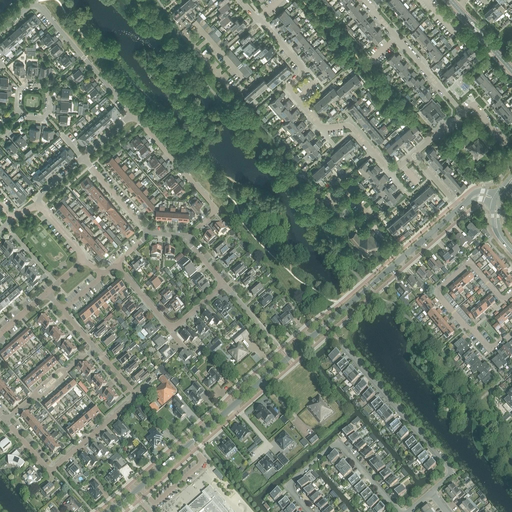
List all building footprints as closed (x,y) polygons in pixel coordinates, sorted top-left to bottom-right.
[(187,0),(182,5),(190,14),(192,11),(190,8),(192,6),(187,0)] [(348,0),(344,3),(343,5),(346,9),(348,8),(353,4),(355,2),(353,0),(348,0)] [(393,8),(396,11),(403,4),(399,0),(398,0),(390,7),(391,9),(393,8)] [(218,7),(221,11),(222,12),(227,8),(230,5),(227,1),(222,6),(221,4),(218,7)] [(499,1),(495,4),(503,13),(505,12),(504,10),(506,8),(501,2),(499,1)] [(348,8),(346,9),(350,14),(359,5),(358,4),(355,6),(353,4),(348,8)] [(397,15),(398,17),(407,8),(403,4),(396,11),(398,13),(397,15)] [(495,4),(491,7),(500,17),(503,13),(495,4)] [(182,5),(177,9),(182,15),(185,13),(188,16),(190,14),(182,5)] [(350,14),(354,18),(360,12),(358,9),(361,7),(359,5),(350,14)] [(491,7),(487,11),(496,20),(500,17),(491,7)] [(218,14),(221,17),(223,19),(228,14),(231,11),(227,8),(222,12),(221,11),(218,14)] [(282,20),(289,14),(290,13),(286,8),(273,20),(275,23),(280,18),(282,20)] [(401,17),(404,20),(411,13),(407,8),(398,17),(400,18),(401,17)] [(182,15),(177,9),(172,13),(180,22),(183,20),(180,17),(182,15)] [(496,20),(487,11),(484,14),(491,22),(493,20),(494,21),(496,20)] [(354,18),(357,22),(367,14),(365,12),(363,14),(360,12),(354,18)] [(405,24),(406,26),(415,18),(411,13),(404,20),(406,23),(405,24)] [(35,14),(28,20),(34,27),(40,21),(35,14)] [(218,20),(223,25),(231,18),(228,14),(223,19),(221,17),(218,20)] [(279,27),(281,30),(293,19),(289,14),(282,20),(284,22),(279,27)] [(356,23),(359,27),(368,20),(365,18),(368,15),(367,14),(357,22),(356,23)] [(227,30),(230,27),(229,26),(234,21),(231,18),(223,25),(227,30)] [(291,29),(297,24),(299,22),(295,18),(293,19),(281,30),(283,32),(289,27),(291,29)] [(415,18),(406,26),(408,28),(409,26),(412,29),(420,22),(415,18)] [(191,25),(190,24),(186,19),(183,23),(187,28),(191,25)] [(234,31),(236,28),(235,27),(240,22),(237,19),(234,21),(229,26),(230,27),(234,31)] [(28,20),(24,24),(31,32),(32,31),(31,29),(34,27),(28,20)] [(235,27),(236,28),(240,32),(243,29),(242,28),(246,24),(243,20),(240,22),(235,27)] [(359,27),(363,31),(374,22),(372,20),(370,23),(368,20),(359,27)] [(363,31),(367,36),(375,29),(373,26),(375,24),(374,22),(363,31)] [(20,27),(25,34),(27,36),(31,32),(24,24),(20,27)] [(287,37),(289,39),(299,30),(299,31),(301,29),(297,24),(291,29),(293,32),(287,37)] [(419,26),(411,33),(414,36),(413,36),(412,37),(414,39),(423,31),(419,26)] [(20,27),(16,31),(21,37),(25,34),(20,27)] [(215,32),(211,36),(213,38),(217,34),(218,33),(220,32),(218,29),(215,32)] [(370,41),(372,39),(381,31),(380,29),(377,31),(375,29),(367,36),(366,36),(370,41)] [(294,38),(296,41),(303,35),(299,31),(299,30),(289,39),(286,41),(289,44),(294,38)] [(16,31),(12,34),(17,41),(21,37),(16,31)] [(381,31),(372,39),(376,43),(382,37),(380,35),(383,32),(381,31)] [(417,39),(419,42),(427,35),(423,31),(414,39),(415,41),(417,39)] [(240,39),(243,42),(245,44),(250,39),(253,37),(249,33),(244,37),(244,36),(240,39)] [(12,34),(7,38),(15,46),(19,43),(17,41),(12,34)] [(52,38),(48,34),(42,38),(43,39),(40,41),(44,45),(46,42),(49,46),(52,42),(53,43),(58,39),(55,36),(52,38)] [(298,43),(293,48),(295,50),(307,40),(309,38),(308,36),(306,38),(303,35),(296,41),(298,43)] [(420,46),(422,48),(431,40),(427,35),(419,42),(422,45),(420,46)] [(7,38),(3,41),(11,50),(15,46),(7,38)] [(307,40),(295,50),(297,53),(302,48),(304,50),(311,44),(308,41),(310,39),(309,38),(307,40)] [(241,45),(245,50),(253,43),(250,39),(245,44),(243,42),(241,45)] [(427,51),(435,45),(437,43),(433,39),(431,40),(422,48),(423,50),(425,48),(427,51)] [(54,45),(55,46),(51,49),(54,52),(52,54),(55,58),(57,55),(58,56),(63,51),(59,46),(62,44),(59,40),(54,45)] [(11,50),(3,41),(0,44),(0,51),(1,52),(2,54),(3,53),(5,55),(11,50)] [(249,55),(252,53),(251,51),(256,47),(253,43),(245,50),(249,55)] [(256,56),(259,53),(258,52),(263,48),(259,44),(256,47),(251,51),(252,53),(256,56)] [(301,57),(303,60),(315,49),(311,44),(304,50),(306,52),(301,57)] [(428,56),(430,57),(439,49),(435,45),(427,51),(430,54),(428,56)] [(472,45),(468,49),(476,58),(478,57),(475,54),(478,52),(472,45)] [(264,53),(269,49),(265,46),(263,48),(258,52),(259,53),(262,57),(265,55),(264,53)] [(464,52),(465,54),(470,59),(472,57),(474,59),(476,58),(468,49),(465,46),(463,48),(466,50),(464,52)] [(266,61),(272,56),(270,55),(275,51),(272,47),(264,53),(265,55),(262,57),(266,61)] [(313,60),(319,54),(321,52),(317,47),(315,49),(303,60),(305,62),(311,57),(313,60)] [(439,49),(430,57),(431,59),(433,58),(435,61),(443,54),(439,49)] [(311,69),(323,58),(325,57),(321,52),(319,54),(313,60),(315,62),(309,67),(311,69)] [(58,62),(62,65),(64,63),(67,66),(70,63),(71,64),(76,60),(73,56),(70,59),(66,54),(60,59),(61,60),(58,62)] [(387,59),(391,64),(400,56),(399,54),(396,56),(394,54),(387,59)] [(465,54),(461,58),(469,67),(471,66),(469,63),(471,61),(470,59),(465,54)] [(391,64),(394,68),(401,62),(399,60),(402,57),(400,56),(391,64)] [(319,67),(321,69),(327,63),(323,58),(311,69),(313,72),(319,67)] [(461,58),(457,61),(463,68),(465,66),(468,69),(469,67),(461,58)] [(452,62),(451,63),(453,65),(461,75),(463,73),(460,70),(463,68),(457,61),(454,64),(452,62)] [(21,77),(25,77),(25,71),(24,71),(24,66),(20,65),(21,62),(16,62),(16,65),(15,65),(15,73),(21,73),(21,77)] [(284,67),(281,69),(287,75),(292,71),(284,62),(281,64),(284,67)] [(394,68),(398,72),(408,64),(406,62),(403,65),(401,62),(394,68)] [(27,71),(27,77),(31,78),(31,74),(38,74),(38,67),(37,67),(38,64),(33,63),(33,66),(29,66),(28,71),(27,71)] [(317,76),(319,79),(331,68),(327,63),(321,69),(323,71),(317,76)] [(451,63),(447,67),(448,68),(454,75),(457,73),(459,76),(461,75),(453,65),(451,63)] [(39,78),(44,79),(44,75),(52,75),(52,69),(51,69),(51,68),(50,67),(50,64),(46,64),(45,67),(41,67),(41,72),(40,72),(39,78)] [(398,72),(402,76),(409,71),(406,68),(409,66),(408,64),(398,72)] [(73,74),(76,77),(74,79),(77,83),(79,81),(85,76),(81,71),(84,69),(81,65),(76,70),(77,71),(73,74)] [(276,68),(274,71),(282,79),(287,75),(281,69),(279,71),(276,68)] [(331,68),(319,79),(321,81),(327,76),(329,78),(336,73),(331,68)] [(448,68),(444,72),(453,82),(454,80),(452,77),(454,75),(448,68)] [(274,76),(272,78),(277,84),(282,79),(274,71),(272,73),(274,76)] [(402,76),(405,80),(415,72),(413,71),(411,73),(409,71),(402,76)] [(409,85),(411,84),(410,83),(416,79),(414,76),(416,74),(415,72),(405,80),(409,85)] [(443,72),(439,75),(440,76),(446,83),(448,81),(451,83),(453,82),(444,72),(443,72)] [(476,77),(475,78),(477,81),(476,83),(477,85),(486,76),(489,74),(487,72),(484,74),(482,72),(480,74),(479,73),(477,73),(476,74),(476,76),(476,77)] [(356,73),(351,77),(359,86),(361,84),(358,81),(361,79),(356,73)] [(262,81),(259,83),(265,89),(269,85),(270,85),(264,79),(262,76),(259,78),(262,81)] [(480,85),(483,88),(490,81),(486,76),(477,85),(479,86),(480,85)] [(267,77),(264,79),(270,85),(269,85),(272,88),(277,84),(272,78),(270,80),(267,77)] [(351,77),(346,82),(351,88),(353,85),(356,89),(359,86),(351,77)] [(0,78),(0,87),(5,88),(5,89),(11,89),(11,85),(7,85),(8,79),(0,78),(0,79),(0,78)] [(411,84),(414,87),(423,79),(422,78),(419,80),(417,78),(416,79),(410,83),(411,84)] [(83,90),(86,88),(88,91),(97,84),(95,81),(92,84),(88,79),(82,84),(83,84),(80,86),(83,90)] [(414,87),(418,92),(425,86),(422,83),(425,81),(423,79),(414,87)] [(484,92),(485,94),(495,86),(490,81),(483,88),(485,91),(484,92)] [(254,82),(252,84),(260,93),(265,89),(259,83),(257,85),(254,82)] [(346,82),(341,86),(349,95),(351,93),(349,90),(351,88),(346,82)] [(252,90),(250,92),(255,98),(260,93),(252,84),(249,87),(252,90)] [(92,96),(90,98),(93,101),(95,99),(96,100),(101,95),(97,90),(100,87),(98,85),(90,93),(92,96)] [(341,86),(336,90),(338,93),(341,96),(343,94),(346,97),(349,95),(341,86)] [(418,92),(422,96),(431,88),(429,86),(427,88),(425,86),(418,92)] [(488,94),(491,97),(499,90),(500,89),(498,87),(496,87),(495,86),(485,94),(487,96),(488,94)] [(333,87),(328,91),(336,100),(339,98),(336,95),(338,93),(336,90),(333,87)] [(431,88),(422,96),(423,97),(420,99),(423,102),(428,98),(432,94),(430,92),(432,89),(431,88)] [(62,95),(58,95),(58,99),(64,100),(64,98),(69,99),(69,95),(73,95),(73,90),(70,90),(70,89),(62,89),(62,95)] [(492,101),(493,103),(500,98),(503,95),(499,90),(491,97),(493,100),(492,101)] [(0,101),(6,102),(7,95),(11,96),(11,91),(4,91),(4,92),(0,91),(0,101)] [(255,98),(250,92),(247,94),(245,91),(242,93),(250,102),(255,98)] [(327,92),(323,95),(324,96),(330,103),(332,101),(334,103),(336,100),(328,91),(327,93),(327,92)] [(269,105),(273,109),(282,102),(280,100),(285,95),(283,92),(271,103),(269,105)] [(324,96),(319,100),(326,109),(329,107),(327,105),(330,103),(324,96)] [(493,109),(494,110),(504,102),(500,98),(493,103),(492,104),(494,107),(493,109)] [(273,109),(277,114),(279,112),(291,102),(289,99),(284,104),(282,102),(273,109)] [(420,109),(420,110),(425,115),(426,114),(427,115),(426,116),(427,116),(428,116),(435,124),(441,119),(440,118),(442,117),(442,118),(446,115),(441,109),(442,107),(437,102),(436,103),(432,99),(431,100),(420,109)] [(326,109),(319,100),(314,104),(319,110),(321,108),(324,111),(326,109)] [(57,107),(57,112),(63,112),(63,111),(68,111),(69,108),(72,108),(72,107),(72,103),(69,103),(69,102),(61,101),(61,108),(57,107)] [(348,109),(352,114),(358,109),(356,106),(359,104),(359,103),(357,101),(348,109)] [(504,102),(494,110),(496,112),(499,114),(500,114),(508,107),(510,105),(507,103),(506,101),(504,102)] [(281,119),(283,117),(290,111),(288,109),(293,104),(291,102),(279,112),(277,114),(281,119)] [(115,106),(108,112),(114,119),(120,113),(115,106)] [(508,107),(500,114),(503,117),(501,118),(503,120),(511,112),(511,111),(511,107),(510,110),(508,107)] [(352,114),(357,119),(366,111),(363,108),(360,111),(358,109),(352,114)] [(283,117),(287,121),(287,122),(296,114),(300,111),(297,109),(292,114),(290,111),(283,117)] [(106,110),(102,114),(110,122),(114,119),(108,112),(106,110)] [(357,119),(361,124),(367,119),(365,116),(368,113),(367,113),(366,111),(357,119)] [(511,111),(511,112),(503,120),(504,121),(506,120),(508,123),(511,119),(511,111)] [(63,115),(63,114),(57,114),(56,118),(60,118),(60,124),(67,125),(68,116),(63,115)] [(102,114),(98,117),(106,126),(110,122),(102,114)] [(284,124),(282,126),(286,131),(288,129),(295,123),(293,121),(298,116),(296,114),(287,122),(287,121),(284,124)] [(94,121),(96,123),(101,129),(106,126),(98,117),(94,121)] [(361,124),(365,128),(376,119),(374,117),(372,118),(369,121),(367,119),(361,124)] [(376,119),(365,128),(369,133),(376,128),(374,125),(378,122),(376,119)] [(94,121),(90,124),(92,126),(97,133),(101,129),(96,123),(94,121)] [(295,123),(288,129),(291,133),(289,135),(290,136),(292,134),(304,123),(302,121),(296,126),(295,123)] [(292,134),(290,136),(294,140),(296,139),(303,133),(301,131),(306,126),(304,123),(292,134)] [(90,124),(86,128),(87,130),(93,136),(97,133),(92,126),(90,124)] [(415,124),(410,128),(421,140),(423,138),(418,132),(420,130),(415,124)] [(29,136),(30,136),(30,139),(35,140),(35,137),(39,137),(39,132),(40,132),(41,126),(36,125),(36,129),(30,129),(29,136)] [(42,136),(41,137),(49,138),(53,138),(53,130),(47,130),(47,126),(43,126),(42,132),(44,132),(43,136),(42,136)] [(86,128),(82,131),(89,140),(93,136),(87,130),(86,128)] [(376,128),(369,133),(374,138),(376,136),(383,130),(380,128),(378,130),(376,128)] [(410,128),(405,132),(411,139),(413,137),(418,142),(421,140),(410,128)] [(296,139),(300,143),(312,133),(310,130),(305,135),(303,133),(296,139)] [(376,136),(374,138),(378,143),(384,138),(385,137),(383,135),(385,133),(383,130),(376,136)] [(89,140),(82,131),(78,135),(77,136),(77,137),(77,138),(77,139),(82,146),(89,140)] [(405,132),(401,136),(411,148),(414,146),(409,141),(411,139),(405,132)] [(300,143),(304,148),(311,142),(309,140),(314,135),(312,133),(300,143)] [(21,135),(19,136),(16,139),(13,136),(11,138),(18,147),(21,144),(24,146),(27,143),(24,140),(24,139),(22,137),(21,135)] [(132,141),(130,143),(133,147),(135,145),(138,148),(147,140),(144,138),(141,141),(137,136),(132,141)] [(396,139),(395,140),(396,140),(402,147),(404,145),(409,151),(411,148),(401,136),(400,136),(399,136),(396,139)] [(466,148),(472,154),(483,144),(478,138),(475,141),(474,141),(466,148)] [(7,141),(10,144),(5,149),(10,154),(12,156),(16,153),(14,151),(17,148),(9,139),(7,141)] [(347,139),(344,142),(345,143),(350,149),(353,147),(355,150),(360,146),(356,142),(354,143),(350,139),(348,140),(347,139)] [(304,148),(308,153),(321,142),(319,140),(313,145),(311,142),(304,148)] [(396,140),(391,144),(402,157),(404,154),(399,149),(402,147),(396,140)] [(139,149),(142,153),(140,155),(143,158),(145,156),(145,157),(151,152),(147,147),(150,144),(148,142),(139,149)] [(321,142),(308,153),(312,158),(314,156),(319,152),(317,149),(323,145),(321,142)] [(342,146),(340,147),(348,156),(350,158),(352,156),(348,151),(350,149),(345,143),(344,142),(341,144),(342,146)] [(402,157),(391,144),(387,148),(392,155),(395,153),(400,159),(402,157)] [(483,144),(472,154),(477,160),(488,150),(483,144)] [(340,147),(336,151),(341,157),(342,159),(344,157),(346,158),(347,160),(350,158),(348,156),(340,147)] [(427,154),(430,157),(433,161),(436,158),(438,156),(435,153),(436,152),(433,148),(427,154)] [(65,149),(61,153),(67,159),(74,153),(70,149),(67,151),(65,149)] [(60,151),(55,154),(57,156),(63,163),(67,159),(61,153),(60,151)] [(336,151),(331,156),(332,157),(338,165),(339,165),(341,162),(340,161),(342,159),(341,157),(336,151)] [(147,163),(150,167),(151,167),(151,168),(152,168),(153,168),(154,168),(155,168),(164,160),(162,158),(159,160),(154,155),(153,157),(150,159),(149,160),(149,161),(147,163)] [(57,156),(53,160),(59,166),(63,163),(57,156)] [(106,162),(110,166),(119,158),(118,156),(114,159),(112,156),(106,162)] [(332,157),(327,162),(332,167),(334,165),(339,170),(341,168),(339,165),(338,165),(332,157)] [(358,168),(362,173),(369,167),(367,165),(373,160),(370,157),(358,168)] [(427,160),(432,167),(439,161),(436,158),(433,161),(430,157),(427,160)] [(110,166),(113,170),(119,165),(117,163),(121,160),(119,158),(110,166)] [(53,160),(49,163),(55,170),(59,166),(53,160)] [(324,164),(322,166),(330,175),(333,172),(330,169),(332,167),(327,162),(326,160),(323,163),(324,164)] [(167,164),(165,161),(156,169),(159,172),(157,174),(160,178),(162,176),(168,171),(164,166),(167,164)] [(438,173),(441,170),(438,167),(441,164),(439,161),(432,167),(438,173)] [(49,163),(45,167),(51,174),(55,170),(49,163)] [(441,164),(438,167),(441,170),(444,173),(450,168),(447,164),(446,166),(443,163),(441,164)] [(113,170),(117,174),(126,166),(125,164),(121,167),(119,165),(113,170)] [(362,173),(366,178),(379,167),(377,165),(371,169),(369,167),(362,173)] [(117,174),(120,178),(126,173),(125,171),(128,168),(126,166),(117,174)] [(322,166),(317,170),(322,176),(325,174),(328,177),(330,175),(322,166)] [(45,167),(41,170),(47,177),(51,174),(45,167)] [(366,178),(370,182),(377,176),(375,174),(381,169),(379,167),(366,178)] [(444,173),(446,176),(449,180),(452,177),(450,174),(453,171),(450,168),(444,173)] [(39,169),(35,172),(37,174),(43,181),(47,177),(41,170),(39,169)] [(322,176),(317,170),(312,174),(322,185),(325,183),(320,178),(322,176)] [(120,178),(124,183),(133,174),(132,172),(128,175),(126,173),(120,178)] [(43,181),(37,174),(32,178),(34,180),(32,182),(36,187),(43,181)] [(124,183),(127,187),(134,181),(132,179),(135,176),(133,174),(124,183)] [(370,182),(374,187),(387,176),(385,174),(379,179),(377,176),(370,182)] [(1,181),(5,185),(11,179),(8,175),(1,181)] [(176,180),(172,175),(166,180),(164,182),(167,186),(169,184),(172,187),(181,180),(179,177),(176,180)] [(374,187),(373,189),(377,193),(379,192),(385,186),(383,183),(389,179),(387,176),(374,187)] [(443,179),(449,185),(455,180),(452,177),(449,180),(446,176),(443,179)] [(81,183),(86,190),(93,184),(87,177),(81,183)] [(5,185),(8,189),(15,183),(11,179),(5,185)] [(127,187),(131,191),(141,182),(139,180),(136,183),(134,181),(127,187)] [(454,192),(457,189),(454,186),(458,183),(455,180),(449,185),(454,192)] [(8,189),(12,193),(21,185),(17,181),(15,183),(8,189)] [(174,194),(177,197),(179,195),(180,196),(185,191),(181,186),(184,183),(182,181),(173,189),(176,192),(174,194)] [(131,191),(134,195),(141,189),(139,187),(142,184),(141,182),(131,191)] [(379,192),(383,196),(395,186),(393,183),(387,188),(385,186),(379,192)] [(454,186),(457,189),(460,192),(467,187),(464,183),(461,186),(458,183),(454,186)] [(86,190),(90,194),(97,188),(93,184),(86,190)] [(12,193),(15,197),(24,189),(21,185),(12,193)] [(430,185),(425,190),(433,199),(435,196),(434,195),(436,193),(435,191),(430,185)] [(383,196),(387,201),(394,195),(391,193),(397,188),(395,186),(383,196)] [(72,190),(78,197),(80,195),(74,188),(72,190)] [(91,200),(93,198),(100,192),(97,188),(90,194),(88,196),(91,200)] [(24,189),(15,197),(21,204),(26,200),(24,197),(28,194),(24,189)] [(134,195),(138,199),(148,190),(146,189),(143,192),(141,189),(134,195)] [(138,199),(142,203),(148,197),(146,195),(149,192),(148,190),(138,199)] [(425,190),(420,194),(425,200),(428,198),(430,201),(433,199),(425,190)] [(93,198),(97,202),(104,196),(100,192),(93,198)] [(394,195),(387,201),(391,206),(403,195),(401,193),(396,198),(394,195)] [(420,194),(415,198),(423,207),(425,205),(423,202),(425,200),(420,194)] [(59,202),(54,206),(60,213),(67,207),(68,206),(65,201),(68,198),(66,196),(62,199),(59,202)] [(97,202),(101,206),(107,200),(104,196),(97,202)] [(142,203),(145,207),(155,199),(153,197),(150,200),(148,197),(142,203)] [(191,205),(198,214),(200,212),(198,209),(202,205),(198,199),(197,200),(195,197),(192,200),(194,203),(191,205)] [(415,198),(410,203),(413,206),(413,205),(417,210),(419,208),(420,209),(423,213),(426,211),(423,207),(415,198)] [(155,199),(145,207),(149,211),(150,210),(153,207),(155,206),(153,203),(156,200),(155,199)] [(98,208),(102,212),(111,204),(107,200),(101,206),(98,208)] [(102,212),(106,216),(114,208),(111,204),(102,212)] [(60,213),(63,217),(72,209),(68,205),(68,206),(67,207),(60,213)] [(153,207),(150,210),(153,213),(156,216),(156,219),(161,219),(162,207),(162,205),(160,205),(160,206),(160,211),(156,211),(153,207)] [(413,206),(408,210),(416,219),(418,217),(416,214),(418,211),(417,210),(413,205),(413,206)] [(109,220),(111,218),(118,212),(114,208),(106,216),(109,220)] [(184,208),(183,221),(189,221),(189,219),(192,219),(192,216),(195,216),(195,214),(192,214),(193,211),(189,211),(187,208),(186,208),(184,208)] [(63,217),(67,221),(76,214),(72,209),(63,217)] [(408,210),(403,214),(408,220),(410,218),(413,221),(416,219),(408,210)] [(111,218),(115,222),(121,217),(118,212),(111,218)] [(70,225),(77,219),(79,218),(76,214),(67,221),(70,225)] [(403,214),(398,218),(406,227),(408,225),(406,222),(408,220),(403,214)] [(115,222),(113,224),(116,228),(118,226),(125,221),(121,217),(115,222)] [(398,218),(393,223),(398,228),(401,226),(403,230),(406,227),(398,218)] [(70,225),(74,229),(81,223),(77,219),(70,225)] [(118,226),(122,231),(129,225),(125,221),(118,226)] [(74,229),(73,231),(74,232),(76,231),(78,233),(86,226),(82,222),(81,223),(74,229)] [(213,224),(210,227),(214,231),(215,231),(218,235),(222,232),(224,234),(227,231),(225,229),(226,228),(228,226),(224,222),(222,224),(221,223),(216,227),(213,224)] [(398,228),(393,223),(388,227),(396,236),(398,234),(396,230),(398,228)] [(78,233),(81,237),(90,229),(87,225),(86,226),(78,233)] [(129,225),(122,231),(128,237),(135,232),(129,225)] [(470,233),(467,235),(472,241),(480,234),(479,233),(476,229),(475,229),(472,225),(467,229),(470,233)] [(208,234),(203,238),(208,244),(209,243),(211,246),(214,242),(212,240),(215,237),(212,234),(213,233),(208,228),(205,231),(208,234)] [(85,241),(91,236),(94,234),(90,229),(81,237),(85,241)] [(484,229),(481,232),(488,240),(491,237),(484,229)] [(360,238),(356,233),(350,238),(367,257),(380,245),(368,231),(365,234),(364,234),(360,238)] [(473,243),(472,243),(468,238),(469,238),(468,238),(465,241),(461,235),(455,240),(455,241),(455,240),(462,247),(461,248),(467,243),(470,246),(469,246),(473,243)] [(85,241),(88,246),(95,240),(91,236),(85,241)] [(88,246),(92,250),(100,242),(97,238),(95,240),(88,246)] [(474,241),(473,242),(479,249),(481,246),(476,240),(475,241),(474,241)] [(4,243),(0,246),(0,249),(2,252),(4,254),(6,253),(13,246),(13,245),(13,244),(10,242),(9,242),(6,245),(4,243)] [(92,250),(95,254),(104,246),(100,242),(92,250)] [(219,254),(220,253),(223,255),(230,249),(227,247),(226,247),(222,242),(214,249),(219,254)] [(453,253),(450,254),(454,259),(459,255),(457,254),(460,252),(452,243),(448,247),(453,253)] [(161,256),(161,251),(162,251),(163,244),(158,244),(158,248),(152,248),(151,255),(152,255),(152,258),(156,259),(157,255),(161,256)] [(169,245),(165,244),(164,251),(165,251),(165,256),(169,256),(169,259),(174,260),(174,257),(175,249),(169,249),(169,245)] [(4,254),(6,257),(8,259),(10,261),(15,256),(13,254),(17,251),(17,250),(18,250),(15,247),(14,247),(13,246),(6,253),(4,254)] [(104,246),(95,254),(101,260),(106,256),(104,254),(108,250),(104,246)] [(481,247),(477,251),(479,253),(480,252),(484,256),(490,250),(487,246),(484,249),(481,247)] [(230,256),(224,261),(228,266),(236,259),(233,256),(236,253),(233,249),(228,253),(230,256)] [(484,256),(487,260),(493,254),(490,250),(484,256)] [(454,259),(450,254),(448,256),(443,251),(439,255),(446,264),(449,261),(450,263),(454,259)] [(487,260),(490,264),(497,258),(493,254),(487,260)] [(15,256),(10,261),(12,263),(14,265),(16,267),(17,266),(25,259),(24,259),(24,257),(22,255),(21,255),(17,258),(15,256)] [(137,261),(135,262),(141,269),(144,266),(146,268),(150,265),(145,260),(143,262),(140,258),(139,258),(137,260),(137,261)] [(178,264),(184,271),(191,265),(190,264),(191,262),(190,260),(189,260),(188,260),(187,260),(185,258),(178,264)] [(490,264),(494,268),(500,262),(497,258),(490,264)] [(18,270),(22,274),(27,269),(25,267),(29,264),(28,264),(29,263),(27,260),(26,260),(25,259),(17,266),(20,269),(18,270)] [(432,259),(430,261),(429,259),(427,261),(429,263),(427,264),(432,271),(435,273),(438,270),(439,271),(443,267),(438,262),(436,264),(432,259)] [(8,263),(2,267),(4,269),(7,266),(8,267),(12,263),(10,261),(8,263)] [(133,264),(130,265),(131,266),(134,270),(131,272),(136,277),(139,274),(137,272),(141,269),(135,262),(134,264),(133,264)] [(494,268),(492,269),(495,273),(497,271),(504,266),(503,266),(500,262),(494,268)] [(238,273),(240,276),(247,270),(245,267),(244,268),(240,263),(232,270),(237,275),(238,273)] [(191,265),(184,271),(190,277),(197,272),(195,269),(195,268),(195,267),(195,266),(193,265),(193,264),(191,266),(191,265)] [(498,277),(499,277),(500,275),(501,275),(505,271),(507,270),(504,266),(497,271),(500,275),(498,277)] [(27,277),(29,279),(36,273),(36,272),(36,271),(34,268),(33,269),(33,268),(29,272),(27,269),(22,274),(25,278),(27,277)] [(418,272),(417,273),(423,279),(426,277),(428,280),(433,276),(429,271),(427,273),(422,268),(422,269),(421,268),(420,268),(419,269),(418,269),(418,270),(418,271),(418,272)] [(254,273),(251,270),(246,274),(248,276),(241,282),(246,287),(254,280),(251,276),(254,273)] [(499,277),(502,281),(508,275),(505,272),(507,270),(505,271),(501,275),(500,275),(499,277)] [(36,273),(29,279),(31,282),(30,283),(33,287),(38,283),(36,281),(40,277),(41,276),(38,274),(37,274),(36,273)] [(191,279),(197,286),(204,280),(203,279),(204,277),(203,275),(202,275),(201,275),(200,275),(198,273),(191,279)] [(468,273),(464,276),(470,283),(474,279),(468,273)] [(508,275),(502,281),(506,285),(511,279),(511,278),(511,277),(510,277),(508,275)] [(464,276),(460,280),(466,286),(470,283),(464,276)] [(412,277),(407,281),(413,288),(416,285),(418,287),(420,289),(424,286),(422,284),(418,279),(416,281),(412,277)] [(151,280),(146,284),(149,287),(152,285),(156,290),(161,285),(161,284),(163,282),(160,279),(158,281),(155,278),(151,281),(151,280)] [(204,280),(197,286),(203,293),(210,287),(208,284),(208,283),(208,282),(206,280),(206,279),(205,281),(204,280)] [(460,280),(457,283),(462,289),(466,286),(460,280)] [(115,285),(123,294),(127,299),(129,297),(125,293),(128,291),(125,287),(119,281),(115,285)] [(457,283),(453,286),(458,293),(460,295),(464,291),(462,289),(457,283)] [(262,288),(258,284),(250,290),(255,295),(256,294),(258,296),(265,290),(263,288),(262,288)] [(10,287),(11,288),(19,297),(23,293),(16,285),(14,287),(12,285),(10,287)] [(115,285),(111,288),(116,295),(118,293),(121,296),(123,294),(115,285)] [(408,288),(406,290),(402,286),(397,290),(403,297),(406,294),(408,296),(412,292),(408,288)] [(458,293),(453,286),(449,290),(452,293),(449,295),(453,300),(456,297),(455,296),(458,293)] [(11,288),(7,291),(15,300),(19,297),(11,288)] [(111,288),(107,292),(115,301),(117,300),(116,299),(119,297),(116,295),(111,288)] [(160,295),(164,299),(161,302),(164,305),(169,301),(168,300),(172,297),(169,294),(172,292),(169,288),(166,290),(160,295)] [(259,302),(264,307),(272,301),(271,300),(274,298),(270,294),(272,292),(270,289),(263,295),(265,297),(259,302)] [(7,291),(3,295),(11,304),(15,300),(7,291)] [(107,292),(103,295),(108,302),(110,300),(113,303),(115,301),(107,292)] [(0,297),(0,299),(1,301),(7,307),(11,304),(3,295),(0,297)] [(103,295),(99,299),(107,309),(109,307),(106,304),(108,302),(103,295)] [(170,303),(165,307),(168,310),(170,308),(172,310),(173,309),(175,312),(180,308),(182,309),(185,306),(183,305),(176,296),(170,302),(170,303)] [(418,299),(416,301),(417,303),(417,304),(420,308),(421,308),(422,306),(429,301),(426,297),(422,300),(420,297),(420,298),(418,299)] [(489,297),(485,300),(491,307),(495,303),(489,297)] [(99,299),(94,302),(100,309),(102,307),(105,310),(107,309),(99,299)] [(485,300),(481,304),(487,310),(491,307),(485,300)] [(220,301),(214,306),(221,314),(222,314),(222,315),(225,318),(228,315),(225,312),(226,311),(227,313),(231,308),(227,304),(225,306),(220,301)] [(422,306),(421,308),(424,312),(432,305),(433,304),(432,302),(431,301),(430,302),(429,301),(422,306)] [(94,302),(90,306),(99,316),(101,314),(98,311),(100,309),(94,302)] [(125,313),(128,311),(130,314),(134,311),(135,312),(140,308),(137,305),(134,307),(130,302),(124,307),(125,308),(122,310),(125,313)] [(432,305),(424,312),(427,316),(434,310),(436,309),(434,307),(435,306),(435,305),(433,304),(432,305)] [(481,304),(478,307),(483,314),(487,310),(481,304)] [(90,306),(86,310),(92,316),(94,314),(97,317),(99,316),(90,306)] [(285,314),(282,316),(289,324),(293,320),(289,315),(291,313),(290,312),(292,310),(291,309),(288,306),(286,307),(282,311),(285,314)] [(478,307),(474,310),(479,317),(483,314),(478,307)] [(136,314),(137,314),(133,318),(136,321),(134,323),(137,326),(139,324),(139,325),(142,323),(143,321),(145,320),(141,315),(144,313),(141,309),(136,314)] [(505,312),(502,314),(508,320),(511,317),(506,310),(505,309),(504,311),(505,312)] [(86,310),(82,313),(91,323),(92,321),(90,318),(92,316),(86,310)] [(427,316),(431,320),(437,314),(434,310),(427,316)] [(479,317),(474,310),(470,314),(469,312),(466,315),(470,319),(473,317),(476,320),(479,317)] [(202,316),(205,319),(209,324),(213,321),(217,326),(222,322),(216,316),(214,318),(208,311),(202,316)] [(91,323),(82,313),(78,317),(83,323),(86,327),(89,325),(92,329),(94,327),(91,323)] [(39,323),(42,326),(49,319),(49,318),(49,317),(46,314),(46,315),(45,315),(42,318),(40,316),(34,320),(38,325),(39,323)] [(431,320),(434,323),(441,318),(437,314),(431,320)] [(502,314),(499,317),(504,323),(508,320),(502,314)] [(289,324),(282,316),(279,319),(277,315),(273,319),(276,323),(277,324),(279,322),(284,328),(289,324)] [(497,324),(496,325),(500,330),(501,328),(500,327),(504,323),(499,317),(495,321),(497,324)] [(434,323),(437,327),(444,322),(441,318),(434,323)] [(45,335),(46,334),(51,329),(49,327),(53,324),(53,323),(51,320),(50,320),(49,319),(42,326),(44,328),(41,331),(45,335)] [(195,329),(198,331),(201,335),(204,332),(204,333),(205,332),(205,333),(209,330),(204,325),(205,325),(200,320),(196,324),(198,327),(195,329)] [(98,330),(94,333),(95,334),(94,334),(94,335),(97,338),(98,338),(98,337),(99,338),(107,331),(105,328),(107,326),(103,321),(96,328),(98,330)] [(437,327),(441,331),(447,326),(444,322),(437,327)] [(155,329),(150,324),(144,329),(149,335),(146,337),(148,339),(159,330),(157,328),(155,329)] [(441,331),(444,335),(451,329),(447,326),(441,331)] [(51,336),(53,339),(61,332),(60,332),(60,330),(58,328),(57,328),(53,331),(51,329),(46,334),(49,338),(51,336)] [(451,329),(444,335),(445,336),(448,339),(447,340),(446,341),(447,342),(452,338),(451,336),(454,334),(455,333),(454,332),(454,331),(454,330),(453,330),(452,329),(451,329)] [(28,330),(24,333),(30,340),(34,336),(28,330)] [(112,337),(115,335),(114,333),(112,331),(111,330),(106,334),(109,337),(102,342),(107,347),(115,340),(112,337)] [(180,335),(186,342),(190,339),(192,342),(197,337),(191,330),(188,332),(186,330),(180,335)] [(231,350),(228,352),(237,363),(248,353),(239,342),(244,338),(245,339),(249,336),(244,330),(232,340),(236,344),(231,349),(231,350)] [(54,343),(57,347),(63,342),(61,340),(65,337),(64,336),(65,336),(63,333),(61,333),(61,332),(53,339),(55,342),(54,343)] [(24,333),(20,337),(25,344),(30,340),(24,333)] [(166,339),(164,341),(159,335),(153,341),(157,346),(155,348),(157,351),(168,342),(166,339)] [(20,337),(16,341),(21,347),(25,344),(20,337)] [(110,351),(114,356),(123,349),(120,346),(123,343),(119,339),(114,343),(116,346),(110,351)] [(456,342),(451,346),(453,348),(454,347),(458,351),(466,344),(462,339),(457,343),(456,342)] [(16,341),(11,344),(17,351),(21,347),(16,341)] [(63,350),(65,352),(72,346),(72,345),(72,344),(69,341),(69,342),(69,341),(65,345),(63,342),(57,347),(61,351),(63,350)] [(128,348),(130,351),(137,345),(135,342),(128,348)] [(457,352),(459,355),(471,345),(472,344),(470,342),(467,345),(466,344),(458,351),(457,352)] [(504,343),(502,344),(511,355),(511,343),(511,342),(507,346),(504,343)] [(11,344),(7,348),(13,354),(17,351),(11,344)] [(502,350),(509,358),(510,359),(511,357),(511,355),(502,344),(500,346),(503,349),(502,350)] [(461,359),(462,358),(470,351),(469,350),(472,347),(471,345),(459,355),(458,356),(461,359)] [(65,352),(63,354),(65,356),(69,360),(74,356),(72,353),(76,350),(77,349),(74,347),(73,346),(72,346),(65,352)] [(160,353),(165,358),(163,360),(165,362),(176,353),(174,350),(172,352),(167,346),(160,353)] [(7,348),(3,351),(9,358),(13,354),(7,348)] [(118,360),(122,365),(131,358),(126,353),(129,350),(127,348),(122,352),(124,355),(118,360)] [(180,355),(179,356),(182,360),(183,359),(185,362),(191,357),(192,359),(195,357),(190,351),(188,353),(185,350),(180,355)] [(502,350),(498,354),(505,362),(509,358),(502,350)] [(9,358),(3,351),(0,354),(0,356),(5,362),(9,358)] [(333,363),(335,365),(342,359),(340,357),(340,356),(336,351),(328,358),(333,363)] [(466,362),(474,355),(477,352),(474,355),(470,351),(462,358),(466,362)] [(467,367),(468,366),(468,365),(477,358),(476,357),(479,354),(477,352),(474,355),(466,362),(465,363),(467,367)] [(497,357),(496,358),(503,367),(504,368),(507,365),(505,362),(498,354),(496,352),(494,354),(497,357)] [(52,357),(48,361),(53,367),(58,364),(52,357)] [(129,373),(130,374),(138,367),(136,364),(139,361),(135,357),(130,361),(132,364),(126,369),(126,370),(126,371),(128,373),(129,374),(129,373)] [(468,366),(472,370),(481,363),(477,358),(468,365),(468,366)] [(495,358),(491,362),(498,370),(503,367),(496,358),(495,358)] [(337,367),(341,372),(349,365),(344,361),(342,359),(335,365),(337,367)] [(48,361),(43,364),(49,371),(53,367),(48,361)] [(81,371),(83,373),(91,367),(90,366),(90,365),(88,362),(87,363),(87,362),(83,366),(81,364),(76,368),(79,372),(81,371)] [(474,374),(477,371),(485,364),(486,364),(484,362),(481,365),(480,364),(481,363),(472,370),(471,371),(474,374)] [(43,364),(39,368),(45,375),(49,371),(43,364)] [(477,371),(481,376),(489,368),(485,364),(477,371)] [(162,384),(153,393),(163,405),(174,396),(174,395),(177,392),(168,382),(170,380),(172,378),(164,369),(161,365),(158,368),(157,369),(163,376),(165,374),(166,376),(164,377),(163,376),(159,380),(162,384)] [(343,374),(347,379),(355,373),(351,368),(350,368),(348,366),(349,366),(349,365),(341,372),(343,374)] [(84,377),(87,381),(93,377),(91,375),(95,371),(94,371),(95,370),(93,368),(92,368),(91,367),(83,373),(85,376),(84,377)] [(39,368),(35,371),(41,378),(45,375),(39,368)] [(481,376),(477,378),(480,382),(481,381),(489,374),(488,373),(491,370),(489,368),(481,376)] [(204,383),(208,388),(216,382),(218,384),(223,379),(214,369),(209,373),(211,376),(204,383)] [(133,378),(132,379),(134,381),(136,382),(136,381),(137,382),(140,379),(144,376),(146,379),(150,375),(146,370),(144,373),(141,370),(133,377),(133,378)] [(35,371),(31,375),(37,382),(41,378),(35,371)] [(352,384),(353,386),(360,380),(358,378),(359,378),(355,373),(347,379),(351,384),(352,384)] [(489,374),(481,381),(485,386),(493,379),(489,374)] [(31,375),(27,379),(33,385),(37,382),(31,375)] [(93,384),(95,387),(102,380),(102,379),(102,378),(99,375),(99,376),(95,379),(93,377),(87,381),(91,386),(93,384)] [(33,385),(27,379),(23,382),(29,389),(33,385)] [(71,379),(67,383),(72,389),(77,386),(71,379)] [(95,391),(99,395),(104,390),(102,388),(106,384),(106,383),(104,381),(103,381),(102,380),(95,387),(97,389),(95,391)] [(360,380),(353,386),(355,388),(353,390),(358,396),(368,387),(363,382),(362,383),(360,380)] [(0,386),(0,392),(1,394),(8,388),(6,385),(8,383),(8,382),(7,381),(0,386)] [(67,383),(63,386),(68,393),(72,389),(67,383)] [(196,383),(187,391),(190,394),(191,393),(192,395),(189,397),(194,402),(193,403),(195,406),(196,405),(197,405),(202,400),(196,393),(201,389),(196,383)] [(63,386),(58,390),(64,396),(68,393),(63,386)] [(1,394),(5,398),(15,390),(14,389),(12,389),(11,391),(8,388),(1,394)] [(104,397),(106,400),(114,393),(113,393),(113,391),(111,389),(110,389),(106,392),(104,390),(99,395),(103,399),(104,397)] [(5,398),(9,403),(16,397),(14,394),(16,392),(16,391),(15,390),(5,398)] [(58,390),(54,393),(60,400),(64,396),(58,390)] [(367,402),(369,404),(376,398),(374,396),(375,395),(370,390),(360,399),(361,399),(364,403),(366,401),(367,402)] [(54,393),(50,397),(56,404),(60,400),(54,393)] [(114,393),(106,400),(109,402),(107,404),(111,408),(116,403),(114,401),(118,398),(117,397),(118,397),(116,394),(115,394),(114,393)] [(16,397),(9,403),(13,408),(20,402),(22,400),(18,395),(16,397)] [(50,397),(46,401),(52,407),(56,404),(50,397)] [(333,412),(320,397),(307,408),(320,423),(323,420),(324,420),(333,412)] [(176,416),(177,416),(180,420),(186,415),(180,409),(184,406),(177,398),(173,402),(176,405),(174,407),(177,411),(174,413),(175,414),(174,415),(176,416)] [(371,406),(375,411),(383,405),(378,400),(376,398),(369,404),(371,406)] [(46,401),(42,404),(48,411),(50,414),(55,410),(52,407),(46,401)] [(92,408),(90,410),(96,417),(100,413),(92,403),(91,404),(91,406),(92,408)] [(153,403),(149,407),(154,413),(159,409),(153,403)] [(145,411),(140,405),(135,409),(137,411),(134,413),(142,423),(147,419),(142,413),(145,411)] [(377,414),(381,418),(389,412),(385,407),(384,407),(382,405),(383,405),(375,411),(377,413),(377,414)] [(255,415),(255,416),(259,420),(261,418),(265,422),(268,419),(270,421),(274,417),(275,418),(278,416),(272,408),(269,411),(268,412),(262,406),(256,412),(258,414),(255,416),(255,415)] [(21,417),(25,422),(32,415),(30,413),(32,411),(32,410),(31,408),(21,417)] [(90,410),(86,413),(92,420),(96,417),(90,410)] [(386,423),(388,426),(394,420),(392,417),(393,417),(389,412),(381,418),(386,423)] [(86,413),(82,417),(88,424),(92,420),(86,413)] [(25,422),(29,426),(39,418),(38,417),(37,417),(35,418),(32,415),(25,422)] [(82,417),(78,420),(84,427),(88,424),(82,417)] [(29,426),(33,431),(40,425),(38,422),(40,420),(40,419),(39,418),(29,426)] [(78,420),(74,424),(80,431),(84,427),(78,420)] [(394,420),(388,426),(390,428),(389,428),(394,433),(402,426),(397,421),(396,422),(394,420)] [(120,423),(114,428),(115,429),(115,430),(119,435),(120,435),(121,436),(126,432),(127,433),(130,431),(123,423),(121,424),(120,423)] [(74,424),(70,427),(76,434),(80,431),(74,424)] [(33,431),(37,435),(47,427),(46,426),(45,426),(43,427),(40,425),(33,431)] [(240,440),(249,432),(243,426),(241,428),(238,425),(232,430),(240,440)] [(348,440),(348,441),(356,434),(350,427),(351,425),(342,433),(346,438),(347,438),(349,440),(348,440)] [(37,435),(41,440),(48,434),(46,431),(48,429),(48,428),(47,427),(37,435)] [(76,434),(70,427),(67,430),(66,428),(64,428),(63,429),(72,438),(76,434)] [(151,436),(147,440),(150,443),(149,444),(154,449),(156,447),(155,446),(157,445),(158,445),(160,443),(159,443),(160,442),(159,441),(162,438),(154,429),(149,433),(151,436)] [(401,441),(403,443),(410,437),(408,435),(409,434),(404,429),(397,436),(401,441)] [(41,440),(45,444),(57,434),(55,432),(51,436),(48,434),(41,440)] [(281,448),(283,451),(293,442),(285,432),(280,437),(282,439),(277,443),(280,447),(281,448)] [(102,438),(109,446),(114,441),(116,443),(119,441),(114,436),(112,438),(108,433),(102,438)] [(314,433),(307,439),(312,445),(318,439),(314,433)] [(57,434),(45,444),(46,446),(46,447),(48,449),(49,449),(56,443),(54,440),(59,436),(57,434)] [(354,448),(362,441),(356,434),(348,441),(352,445),(353,445),(355,447),(354,448)] [(405,445),(409,450),(417,444),(413,439),(412,439),(410,437),(403,443),(405,445)] [(3,443),(1,440),(0,440),(0,448),(3,453),(12,445),(7,439),(3,443)] [(304,448),(308,445),(303,439),(300,442),(304,448)] [(223,446),(219,449),(226,456),(235,448),(229,440),(225,444),(225,443),(223,445),(223,446)] [(360,455),(361,455),(368,448),(362,441),(354,448),(359,453),(359,452),(361,454),(360,455)] [(56,443),(49,449),(53,453),(58,449),(60,452),(65,447),(62,444),(60,444),(59,445),(56,443)] [(100,448),(96,443),(90,448),(97,456),(102,452),(105,455),(109,452),(103,446),(100,448)] [(411,453),(415,458),(423,451),(419,446),(418,447),(416,444),(417,444),(409,450),(409,451),(409,450),(411,453)] [(135,449),(136,451),(131,455),(136,461),(137,462),(138,462),(139,461),(139,462),(139,461),(139,462),(142,460),(142,459),(143,457),(144,458),(142,456),(147,452),(141,445),(135,449)] [(366,459),(368,461),(375,455),(368,448),(361,455),(365,460),(366,459)] [(9,464),(13,464),(17,466),(20,469),(25,464),(21,461),(18,459),(16,457),(20,454),(17,451),(10,457),(8,457),(9,464)] [(417,460),(422,465),(429,458),(425,453),(424,454),(422,452),(423,451),(415,458),(416,458),(417,460)] [(327,459),(333,466),(340,460),(338,458),(339,457),(335,452),(327,459)] [(90,463),(91,465),(93,466),(97,462),(93,456),(90,459),(85,453),(79,458),(87,466),(90,463)] [(114,456),(108,462),(109,463),(111,461),(113,463),(117,459),(119,460),(122,457),(118,453),(114,456)] [(281,453),(277,457),(285,466),(289,462),(281,453)] [(369,464),(373,469),(381,462),(375,455),(368,461),(370,464),(369,464)] [(259,463),(259,464),(266,472),(266,473),(267,473),(267,472),(274,467),(278,472),(279,472),(278,472),(283,468),(283,467),(278,461),(277,461),(273,464),(272,462),(270,461),(267,457),(266,457),(267,457),(259,463)] [(429,458),(422,465),(424,467),(428,472),(436,465),(431,460),(431,461),(429,459),(429,458)] [(333,466),(340,473),(347,466),(343,461),(342,462),(340,460),(333,466)] [(82,472),(82,470),(75,462),(72,464),(73,465),(68,469),(70,471),(68,473),(73,479),(74,479),(75,479),(76,479),(77,479),(78,478),(78,477),(78,476),(77,475),(78,475),(77,474),(79,472),(82,472)] [(113,466),(115,469),(107,476),(114,484),(123,477),(118,471),(119,470),(120,471),(123,468),(117,462),(114,464),(114,465),(113,466)] [(379,476),(387,470),(381,462),(373,469),(377,474),(378,473),(380,476),(379,476)] [(340,473),(346,480),(353,474),(351,472),(352,471),(347,466),(340,473)] [(28,484),(30,485),(31,484),(32,484),(34,483),(34,482),(35,481),(37,483),(41,479),(38,476),(35,477),(35,476),(33,474),(34,471),(31,467),(27,471),(29,473),(27,473),(27,474),(26,474),(25,476),(25,477),(23,478),(24,480),(25,481),(26,482),(28,484)] [(385,483),(386,484),(393,477),(387,470),(379,476),(384,481),(386,483),(385,483)] [(218,472),(215,475),(221,481),(224,478),(218,472)] [(246,472),(240,477),(243,481),(249,475),(246,472)] [(346,480),(352,487),(360,481),(356,476),(355,476),(353,474),(346,480)] [(303,492),(311,485),(309,483),(311,482),(306,477),(297,485),(301,490),(302,489),(304,491),(303,492)] [(391,488),(393,490),(400,484),(393,477),(386,484),(390,488),(391,488)] [(89,492),(96,500),(102,495),(97,488),(99,486),(94,480),(90,484),(93,488),(89,492)] [(352,487),(358,495),(366,488),(362,483),(361,484),(359,481),(360,481),(352,487)] [(445,492),(449,496),(457,489),(453,485),(455,483),(453,481),(448,485),(450,487),(445,492)] [(39,489),(42,493),(43,492),(47,496),(49,494),(51,496),(61,488),(56,482),(52,486),(51,484),(49,486),(48,485),(47,486),(44,484),(39,489)] [(400,484),(393,490),(395,492),(394,493),(398,498),(408,490),(407,490),(406,491),(400,484)] [(309,499),(310,499),(317,493),(311,485),(303,492),(308,497),(308,496),(310,499),(309,499)] [(202,493),(203,495),(189,508),(187,506),(185,508),(180,511),(232,511),(224,503),(225,503),(215,491),(214,492),(210,486),(209,486),(204,491),(202,493)] [(358,495),(365,502),(372,495),(368,490),(367,491),(366,489),(366,488),(358,495)] [(270,496),(276,503),(283,497),(281,495),(282,494),(278,489),(268,497),(268,498),(270,496)] [(457,489),(449,496),(453,501),(458,497),(460,499),(465,495),(461,491),(459,492),(457,489)] [(316,506),(324,500),(317,493),(310,499),(314,504),(315,504),(316,506)] [(365,502),(371,509),(379,502),(374,497),(374,498),(372,496),(373,495),(372,495),(365,502)] [(67,503),(64,506),(69,511),(73,511),(77,510),(78,509),(75,506),(78,503),(72,497),(66,502),(67,503)] [(276,503),(282,510),(290,504),(286,499),(285,499),(283,497),(276,503)] [(459,508),(462,511),(463,511),(471,506),(467,501),(469,499),(467,497),(462,501),(464,504),(459,508)] [(323,511),(330,507),(324,500),(316,506),(320,511),(321,511),(323,511)] [(379,502),(371,509),(373,511),(382,511),(385,509),(381,504),(380,505),(378,503),(379,502)]
